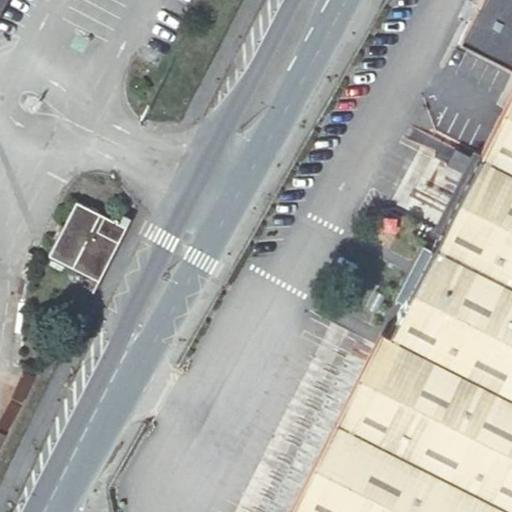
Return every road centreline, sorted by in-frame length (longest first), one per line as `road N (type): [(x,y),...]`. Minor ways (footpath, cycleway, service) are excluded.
road 1 (unclassified): [(328,0),(47,511)]
road 2 (unknown): [(39,106),(7,183),(0,355)]
road 3 (unknown): [(177,0),(139,156)]
